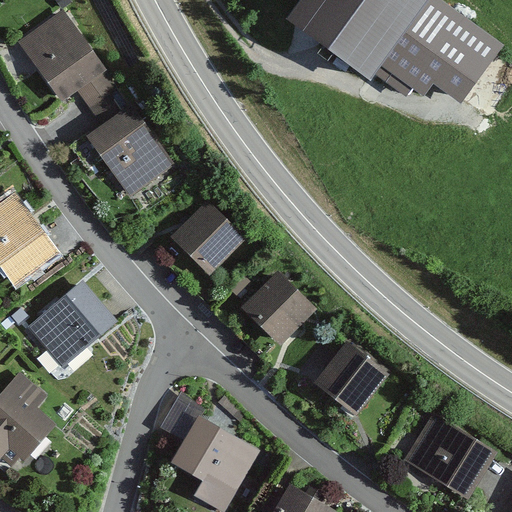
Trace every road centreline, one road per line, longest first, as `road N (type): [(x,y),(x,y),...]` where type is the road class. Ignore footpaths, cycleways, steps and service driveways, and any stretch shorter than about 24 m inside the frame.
road 1 (trunk): [(154,0),(226,119),(360,280),(511,393)]
road 2 (residential): [(175,326),(94,240),(0,93)]
road 3 (residential): [(175,326),(271,415),(397,511)]
road 4 (track): [(214,0),(263,56),(424,105)]
road 5 (residential): [(118,511),(175,326)]
